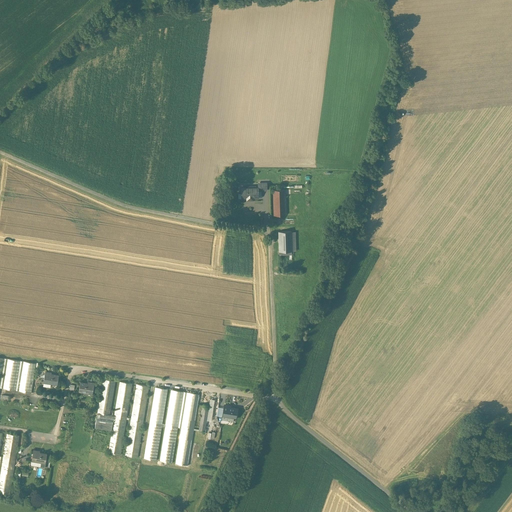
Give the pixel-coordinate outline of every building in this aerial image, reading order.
[(256,178),(243,179),(244,199),(257,198),(257,185),(256,185),(256,178)] [(284,190),(273,190),(274,215),(285,215),(284,190)] [(291,231),(279,232),(279,252),(292,251),(291,231)] [(293,276),(284,276),(285,290),(292,290),(294,290),(293,276)] [(293,298),(292,290),(285,290),(283,290),(284,298),(293,298)] [(36,363),(0,357),(0,388),(32,393),(36,363)] [(59,375),(51,374),(52,372),(45,371),(43,383),(44,383),(44,382),(57,384),(57,385),(59,375)] [(133,384),(120,382),(114,415),(110,415),(116,381),(103,379),(97,413),(114,416),(113,423),(108,453),(121,455),(127,419),(131,420),(125,455),(138,458),(149,386),(136,384),(131,418),(127,417),(133,384)] [(88,383),(80,382),(79,392),(79,391),(92,394),(94,382),(88,381),(88,383)] [(168,389),(155,387),(144,459),(157,461),(162,425),(165,425),(160,461),(172,463),(178,428),(181,428),(175,464),(188,466),(194,430),(199,431),(199,430),(194,429),(200,394),(195,394),(195,391),(182,388),(182,392),(171,390),(165,424),(163,424),(168,389)] [(199,430),(199,431),(205,432),(209,406),(203,405),(199,430)] [(231,406),(224,405),(222,419),(223,419),(224,420),(233,421),(234,418),(236,418),(236,419),(238,409),(230,407),(231,406)] [(114,416),(97,413),(96,420),(113,423),(114,416)] [(113,423),(96,420),(95,428),(112,431),(113,423)] [(0,450),(3,433),(0,432),(0,492),(10,494),(20,435),(7,433),(3,457),(0,456),(0,450)] [(47,453),(40,452),(40,451),(34,450),(32,461),(45,463),(47,453)]
